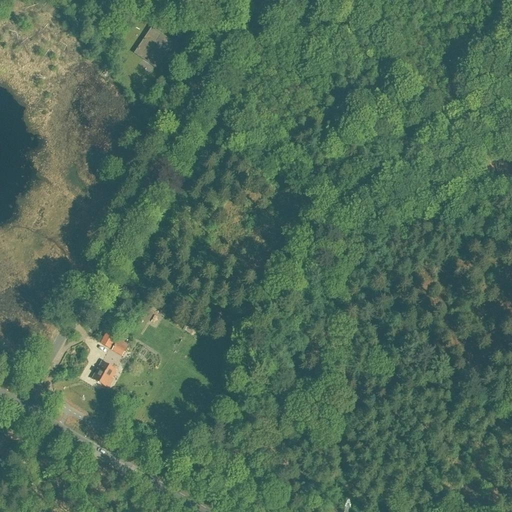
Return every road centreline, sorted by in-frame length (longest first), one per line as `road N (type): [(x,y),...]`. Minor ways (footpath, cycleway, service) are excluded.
road 1 (tertiary): [(21,409),(218,63),(240,34),(295,0)]
road 2 (secondary): [(199,511),(21,409)]
road 3 (track): [(141,511),(0,430)]
